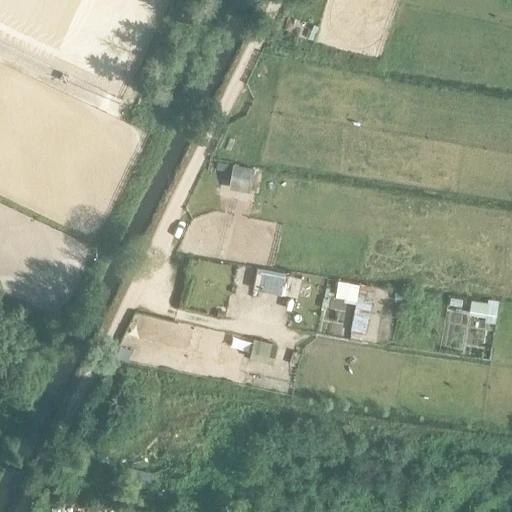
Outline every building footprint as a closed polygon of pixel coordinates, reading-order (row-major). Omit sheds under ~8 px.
[(232,164),(229,181),(251,185),(254,168),(232,164)] [(257,268),(253,288),(280,294),(284,275),(285,273),(257,268)] [(461,306),(462,299),(450,297),(449,304),(461,306)] [(487,316),(486,321),(496,323),(499,301),(489,299),(489,302),(473,300),(471,313),(487,316)] [(251,357),(273,362),(277,344),(255,339),(251,357)] [(126,466),(123,483),(127,484),(148,489),(149,487),(152,472),(126,466)]
